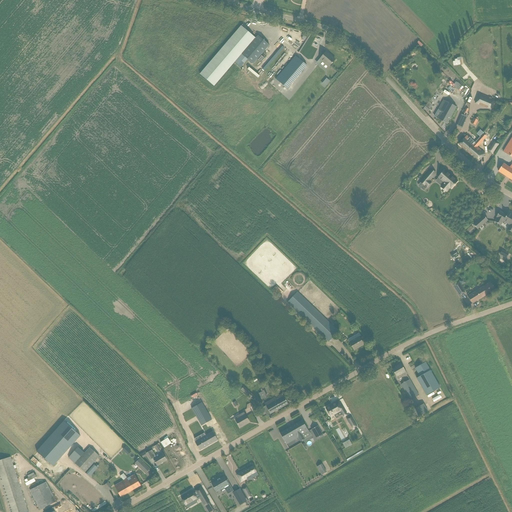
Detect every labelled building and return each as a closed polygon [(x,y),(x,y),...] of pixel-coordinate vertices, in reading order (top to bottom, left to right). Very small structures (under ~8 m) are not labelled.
[(241,54),(242,55),(256,38),(241,26),(200,74),(214,86),(241,54)] [(242,55),(253,64),(269,45),(258,36),(256,38),(242,55)] [(320,59),(329,67),(332,64),(333,63),(332,63),(335,60),(326,52),(320,59)] [(295,56),(276,79),(287,89),(307,66),(295,56)] [(259,78),(261,76),(251,67),(248,69),(259,78)] [(463,92),(466,87),(456,82),(453,86),(463,92)] [(479,93),(475,104),(492,110),(495,100),(479,93)] [(444,100),(436,113),(438,114),(436,117),(447,124),(456,107),(444,100)] [(466,136),(459,145),(467,152),(478,162),(485,154),(478,148),(480,145),(476,141),(473,144),(472,145),(468,142),(470,139),(466,136)] [(511,137),(503,152),(511,157),(511,137)] [(499,144),(494,140),(487,151),(493,154),(499,144)] [(501,167),(498,171),(506,176),(509,178),(511,180),(511,165),(509,168),(503,164),(501,167)] [(444,171),(438,178),(444,183),(441,187),(445,191),(446,192),(449,188),(451,189),(458,181),(452,176),(451,177),(444,171)] [(420,182),(427,188),(431,183),(429,181),(432,177),(427,173),(420,182)] [(499,212),(495,218),(496,218),(502,222),(503,222),(504,221),(509,224),(506,230),(511,232),(511,215),(507,213),(506,216),(499,212)] [(483,215),(473,224),(477,229),(487,220),(483,215)] [(453,285),(460,296),(465,293),(458,282),(453,285)] [(468,297),(472,304),(495,290),(490,282),(468,297)] [(288,302),(329,342),(339,331),(297,292),(288,302)] [(350,343),(354,350),(364,345),(359,337),(350,343)] [(423,376),(417,379),(427,396),(441,388),(426,363),(418,368),(423,376)] [(393,370),(398,379),(407,375),(401,364),(397,366),(398,367),(393,370)] [(401,384),(410,400),(419,395),(410,379),(401,384)] [(262,392),(259,393),(260,396),(261,396),(264,395),(272,392),(269,386),(261,389),(262,392)] [(244,387),(241,390),(248,396),(250,394),(244,387)] [(351,394),(346,397),(350,404),(355,402),(357,406),(362,403),(359,399),(362,397),(358,391),(352,394),(351,394)] [(263,408),(267,416),(288,404),(283,394),(275,398),(275,397),(273,398),(273,399),(265,404),(266,406),(263,408)] [(332,405),(326,408),(330,417),(334,415),(340,411),(344,417),(347,415),(341,404),(338,401),(331,404),(332,405)] [(202,402),(191,408),(201,426),(212,420),(202,402)] [(411,411),(416,418),(428,411),(424,404),(411,411)] [(236,421),(240,428),(249,422),(244,413),(240,415),(241,417),(236,421)] [(351,417),(347,419),(352,429),(357,427),(351,417)] [(302,420),(291,427),(298,438),(300,442),(305,439),(302,435),(309,431),(302,420)] [(64,421),(37,452),(43,457),(53,466),(60,458),(80,436),(69,426),(64,421)] [(314,435),(317,433),(319,437),(323,435),(318,426),(311,430),(314,435)] [(298,438),(291,427),(280,433),(286,444),(287,444),(286,443),(292,439),(293,441),(298,438)] [(339,428),(336,429),(341,440),(344,438),(339,428)] [(213,432),(195,442),(199,450),(217,440),(213,432)] [(162,441),(164,447),(172,444),(170,438),(162,441)] [(350,439),(343,443),(346,448),(353,444),(350,439)] [(80,450),(71,460),(85,473),(99,457),(89,448),(84,453),(80,450)] [(153,458),(155,461),(157,466),(166,460),(163,455),(156,458),(152,450),(146,454),(150,460),(153,458)] [(0,482),(9,511),(28,511),(11,457),(0,460),(0,482)] [(140,458),(135,463),(145,474),(150,469),(140,458)] [(317,467),(322,475),(326,472),(322,464),(317,467)] [(94,465),(86,474),(89,477),(97,468),(94,465)] [(248,480),(258,475),(256,472),(257,472),(253,466),(247,469),(246,469),(237,475),(241,482),(247,478),(248,480)] [(114,486),(121,497),(141,486),(134,475),(114,486)] [(32,489),(30,490),(40,510),(56,502),(46,482),(44,483),(32,489)] [(218,485),(212,489),(217,497),(225,493),(226,495),(232,491),(228,485),(227,485),(225,482),(220,484),(218,485)] [(239,489),(233,493),(240,505),(247,501),(239,489)] [(188,494),(181,498),(186,506),(190,503),(190,502),(195,499),(196,501),(200,498),(205,506),(210,503),(206,496),(204,492),(198,495),(196,492),(194,493),(192,490),(188,493),(188,494)]
